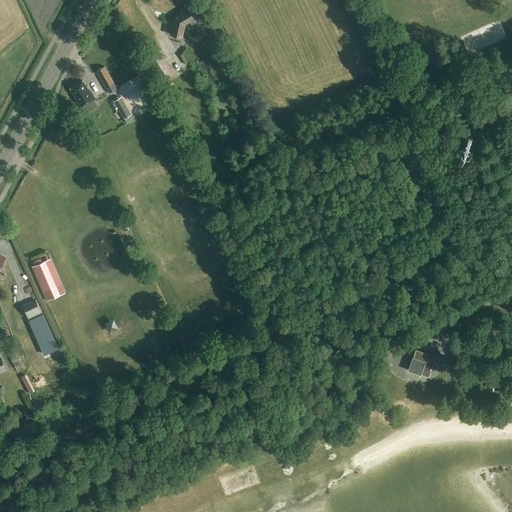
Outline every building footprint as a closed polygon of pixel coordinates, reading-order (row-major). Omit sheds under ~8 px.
[(192,5),(174,16),(170,34),(182,36),(184,24),(194,18),(204,20),(206,8),(192,5)] [(221,35),(214,21),(206,25),(212,39),(221,35)] [(173,71),(162,53),(148,61),(159,79),(173,71)] [(104,66),(96,71),(105,87),(113,82),(104,66)] [(91,77),(87,79),(97,94),(101,92),(91,77)] [(89,91),(82,80),(70,88),(81,106),(95,98),(90,91),(89,91)] [(123,82),(116,89),(123,96),(130,89),(123,82)] [(468,132),(462,134),(466,142),(472,140),(468,132)] [(40,263),(33,266),(50,306),(57,303),(40,263)] [(34,282),(28,284),(33,294),(38,291),(34,282)] [(20,306),(27,320),(40,313),(34,300),(20,306)] [(43,314),(28,320),(33,331),(48,324),(43,314)] [(63,355),(70,351),(64,337),(57,341),(63,355)] [(415,349),(412,357),(407,370),(420,375),(421,374),(428,376),(434,360),(437,361),(439,355),(433,352),(432,355),(415,349)] [(26,387),(32,384),(26,374),(21,377),(26,387)]
